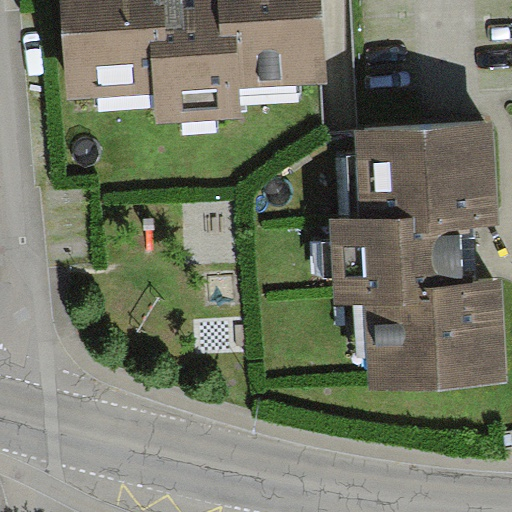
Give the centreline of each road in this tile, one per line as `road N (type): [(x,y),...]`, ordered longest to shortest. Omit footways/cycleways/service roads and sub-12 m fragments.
road 1 (tertiary): [(511,507),(336,490),(2,403)]
road 2 (residential): [(0,131),(15,351),(2,403)]
